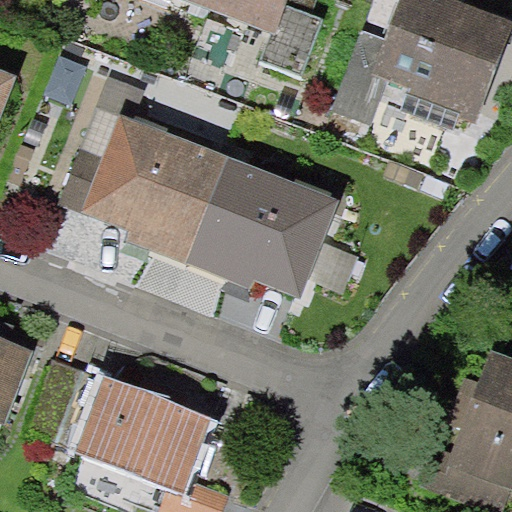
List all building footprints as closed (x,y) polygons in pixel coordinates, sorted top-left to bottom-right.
[(153,0),(214,24),(223,0),(153,0)] [(223,0),(214,24),(274,49),(267,68),(303,82),(325,27),(312,22),(320,0),(223,0)] [(511,53),(511,32),(412,0),(411,0),(400,42),(378,103),(484,138),(511,53)] [(400,42),(361,28),(333,105),(372,119),(378,103),(400,42)] [(188,286),(231,175),(131,136),(146,98),(112,85),(86,150),(114,161),(85,235),(129,253),(125,262),(188,286)] [(0,125),(14,92),(0,86),(0,125)] [(303,318),(341,219),(231,175),(188,286),(257,310),(260,301),(303,318)] [(0,441),(2,442),(32,366),(0,352),(0,441)] [(511,371),(492,364),(449,474),(511,499),(511,371)] [(78,375),(52,365),(24,438),(51,447),(78,375)] [(111,387),(78,375),(51,447),(85,460),(110,398),(111,387)] [(185,511),(195,487),(214,439),(110,398),(85,460),(79,474),(163,508),(174,511),(185,511)] [(227,511),(232,501),(195,487),(185,511),(174,511),(163,508),(161,511),(227,511)]
